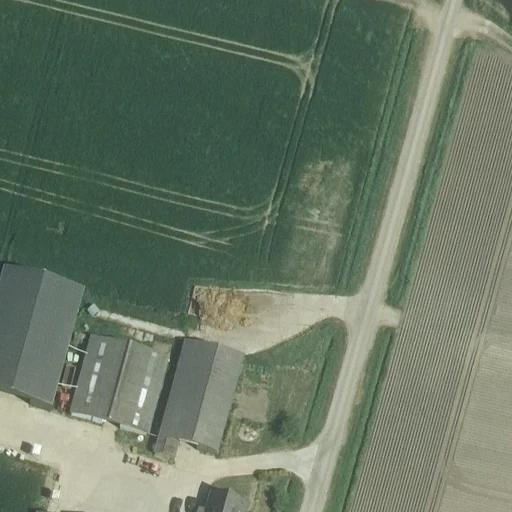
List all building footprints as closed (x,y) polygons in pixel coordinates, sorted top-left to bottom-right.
[(4,273),(0,287),(0,398),(51,412),(83,295),(4,273)] [(91,339),(70,417),(147,438),(168,361),(91,339)] [(154,457),(174,462),(178,446),(216,457),(243,360),(185,345),(154,457)] [(81,456),(78,465),(100,473),(103,464),(81,456)] [(210,495),(205,511),(245,511),(247,505),(210,495)]
